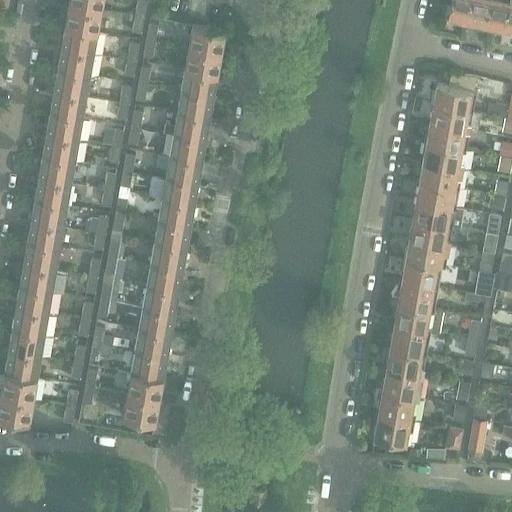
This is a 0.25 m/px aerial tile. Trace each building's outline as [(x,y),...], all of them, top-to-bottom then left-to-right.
[(101,10),(102,0),(69,0),(69,5),(101,10)] [(147,0),(137,0),(135,14),(144,16),(147,0)] [(467,19),(471,0),(451,0),(450,6),(448,5),(446,14),(448,14),(448,15),(467,19)] [(473,24),(484,26),(490,0),(471,0),(467,19),(474,21),(473,24)] [(496,26),(503,27),(509,0),(490,0),(484,26),(495,29),(496,26)] [(511,32),(511,0),(509,0),(503,27),(510,29),(510,32),(511,32)] [(69,5),(65,26),(97,32),(101,10),(69,5)] [(144,16),(135,14),(132,31),(141,33),(144,16)] [(159,24),(149,22),(146,39),(156,40),(159,24)] [(192,24),(188,46),(221,53),(225,30),(192,24)] [(65,26),(61,47),(94,53),(97,32),(65,26)] [(156,40),(146,39),(143,55),(153,57),(156,40)] [(140,43),(130,41),(127,58),(137,59),(140,43)] [(217,75),(221,53),(188,46),(179,45),(175,67),(185,69),(217,75)] [(94,53),(61,47),(57,69),(90,75),(94,53)] [(137,59),(127,58),(124,74),(134,76),(137,59)] [(151,67),(142,66),(139,82),(148,84),(151,67)] [(57,69),(54,91),(86,96),(90,75),(57,69)] [(181,90),(213,96),(217,75),(185,69),(181,90)] [(148,84),(139,82),(136,99),(145,101),(148,84)] [(433,91),(431,102),(472,110),(476,89),(437,82),(435,91),(433,91)] [(132,86),(123,84),(120,101),(129,103),(132,86)] [(209,117),(213,96),(181,90),(177,111),(209,117)] [(54,91),(50,112),(82,118),(86,96),(54,91)] [(129,103),(120,101),(117,118),(126,119),(129,103)] [(481,111),(472,110),(431,102),(429,114),(431,114),(430,123),(469,130),(477,131),(481,111)] [(143,110),(134,109),(131,125),(140,127),(143,110)] [(173,133),(206,139),(209,117),(177,111),(175,123),(165,121),(163,131),(173,133)] [(50,112),(46,134),(78,139),(82,118),(50,112)] [(426,129),(424,141),(466,148),(469,130),(430,123),(429,130),(426,129)] [(140,127),(131,125),(128,142),(137,144),(140,127)] [(115,128),(112,144),(121,146),(124,129),(115,128)] [(202,160),(206,139),(173,133),(169,154),(202,160)] [(46,134),(42,155),(75,161),(78,139),(46,134)] [(462,168),(466,148),(424,141),(422,153),(425,153),(423,161),(462,168)] [(121,146),(112,144),(109,161),(118,163),(121,146)] [(126,152),(123,169),(133,170),(136,154),(126,152)] [(165,176),(198,182),(202,160),(169,154),(165,176)] [(42,155),(39,177),(71,183),(75,161),(42,155)] [(511,167),(511,157),(501,156),(498,169),(511,172),(511,167)] [(419,168),(417,180),(459,187),(462,168),(423,161),(422,168),(419,168)] [(133,170),(123,169),(120,185),(130,187),(133,170)] [(117,173),(107,171),(104,188),(114,189),(117,173)] [(194,204),(198,182),(165,176),(162,198),(194,204)] [(39,177),(35,199),(67,205),(71,183),(39,177)] [(418,192),(417,200),(455,207),(459,187),(417,180),(415,191),(418,192)] [(114,189),(104,188),(101,204),(111,206),(114,189)] [(128,197),(119,195),(116,212),(125,214),(128,197)] [(158,219),(190,225),(194,204),(162,198),(158,219)] [(35,199),(31,220),(63,226),(67,205),(35,199)] [(464,208),(455,207),(417,200),(415,208),(413,207),(411,219),(452,226),(460,227),(464,208)] [(125,214),(116,212),(113,229),(122,230),(125,214)] [(109,216),(100,214),(97,231),(106,233),(109,216)] [(186,247),(190,225),(158,219),(154,241),(186,247)] [(411,230),(410,239),(448,245),(452,226),(411,219),(409,230),(411,230)] [(31,220),(27,242),(60,248),(63,226),(31,220)] [(494,249),(498,232),(489,230),(485,247),(494,249)] [(106,233),(97,231),(94,247),(103,249),(106,233)] [(120,240),(111,238),(108,255),(117,257),(120,240)] [(404,257),(440,264),(445,265),(448,245),(410,239),(408,246),(406,245),(404,257)] [(154,241),(150,263),(182,269),(186,247),(154,241)] [(60,248),(27,242),(23,264),(56,269),(60,248)] [(117,257),(108,255),(105,272),(114,274),(117,257)] [(437,286),(440,264),(404,257),(402,267),(404,270),(402,280),(437,286)] [(101,259),(92,258),(89,274),(98,276),(101,259)] [(182,269),(150,263),(146,284),(179,290),(182,269)] [(23,264),(20,285),(52,291),(56,269),(23,264)] [(98,276),(89,274),(86,291),(95,293),(98,276)] [(433,308),(437,286),(402,280),(401,288),(398,290),(396,301),(433,308)] [(113,284),(103,282),(100,298),(110,300),(113,284)] [(146,284),(142,306),(175,312),(179,290),(146,284)] [(20,285),(16,307),(48,312),(52,291),(20,285)] [(110,300),(100,298),(97,315),(107,317),(110,300)] [(84,301),(81,317),(91,319),(94,302),(84,301)] [(396,315),(395,324),(429,330),(439,332),(443,310),(433,308),(396,301),(394,312),(396,315)] [(171,333),(175,312),(142,306),(139,327),(171,333)] [(16,307),(12,329),(44,334),(48,312),(16,307)] [(91,319),(81,317),(78,334),(88,336),(91,319)] [(467,351),(476,352),(481,319),(472,318),(467,351)] [(425,353),(429,330),(395,324),(393,333),(390,335),(388,346),(425,353)] [(105,327),(96,325),(93,342),(102,344),(105,327)] [(135,349),(167,354),(171,333),(139,327),(135,349)] [(12,329),(8,350),(41,356),(44,334),(12,329)] [(102,344),(93,342),(90,359),(99,360),(102,344)] [(86,346),(77,344),(74,361),(83,362),(86,346)] [(388,360),(387,368),(421,374),(425,353),(388,346),(386,357),(388,360)] [(163,376),(167,354),(135,349),(131,371),(163,376)] [(8,350),(5,372),(37,377),(41,356),(8,350)] [(83,362),(74,361),(71,377),(80,379),(83,362)] [(484,362),(482,375),(504,378),(506,365),(484,362)] [(417,397),(421,374),(387,368),(385,378),(382,380),(380,390),(417,397)] [(97,370),(88,369),(85,385),(94,387),(97,370)] [(127,392),(159,398),(163,376),(131,371),(127,392)] [(5,372),(1,393),(33,399),(37,377),(5,372)] [(94,387),(85,385),(82,402),(92,404),(94,387)] [(78,389),(69,387),(66,404),(75,406),(78,389)] [(380,405),(379,413),(413,419),(417,397),(380,390),(378,402),(380,405)] [(155,421),(159,398),(127,392),(123,415),(155,421)] [(33,399),(1,393),(0,398),(0,416),(29,422),(33,399)] [(75,406),(66,404),(63,421),(72,422),(75,406)] [(99,408),(84,406),(81,423),(95,426),(99,408)] [(409,442),(413,419),(379,413),(377,422),(374,424),(373,432),(375,435),(375,436),(409,442)] [(485,420),(473,418),(468,450),(480,452),(485,420)] [(461,428),(449,426),(445,445),(458,446),(461,428)] [(266,486),(252,484),(251,497),(265,498),(266,486)]
